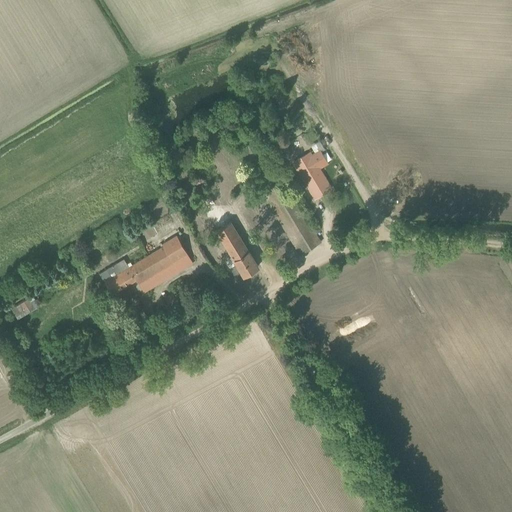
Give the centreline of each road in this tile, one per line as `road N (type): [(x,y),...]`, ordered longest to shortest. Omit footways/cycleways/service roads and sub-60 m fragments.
road 1 (unclassified): [(0,440),(281,285)]
road 2 (track): [(263,295),(397,511)]
road 3 (track): [(281,285),(359,242),(392,234),(427,231),(511,246)]
